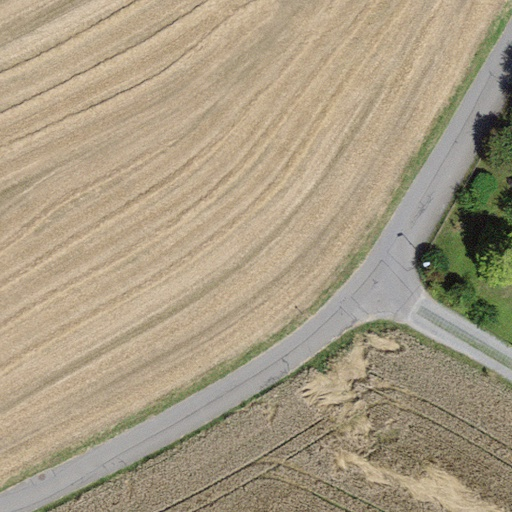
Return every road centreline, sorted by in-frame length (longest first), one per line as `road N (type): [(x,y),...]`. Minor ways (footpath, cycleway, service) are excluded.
road 1 (unclassified): [(375,288),(158,437),(0,510)]
road 2 (unclassified): [(511,57),(375,288)]
road 3 (unclassified): [(511,370),(375,288)]
